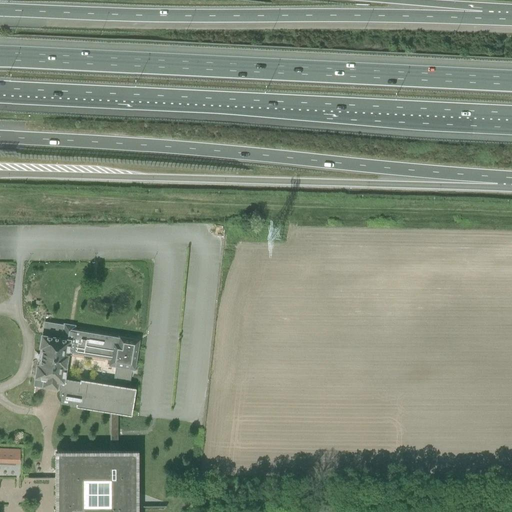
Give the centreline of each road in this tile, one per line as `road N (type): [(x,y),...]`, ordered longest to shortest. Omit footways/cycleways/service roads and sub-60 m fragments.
road 1 (motorway): [(511,83),(0,57)]
road 2 (motorway): [(0,91),(511,116)]
road 3 (track): [(511,215),(0,199)]
road 4 (trunk): [(0,136),(496,177)]
road 5 (trunk): [(0,175),(444,186),(496,177)]
road 6 (trunk): [(483,20),(0,10)]
road 7 (track): [(170,492),(511,496)]
